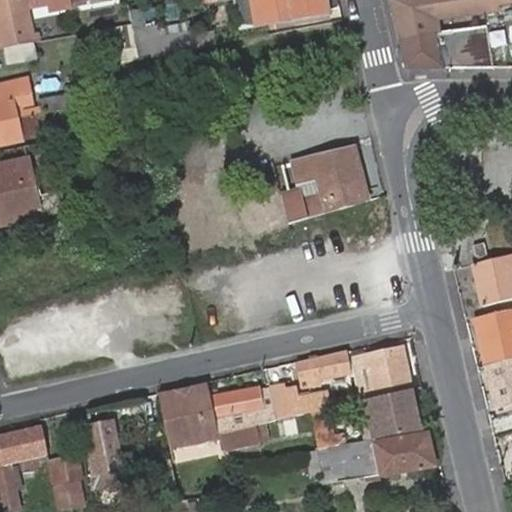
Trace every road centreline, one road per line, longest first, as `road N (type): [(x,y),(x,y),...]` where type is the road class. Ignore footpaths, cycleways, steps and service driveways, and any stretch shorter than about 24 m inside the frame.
road 1 (residential): [(438,311),(0,406)]
road 2 (tertiary): [(388,101),(438,311)]
road 3 (tertiary): [(438,311),(486,511)]
road 4 (residential): [(511,94),(388,101)]
